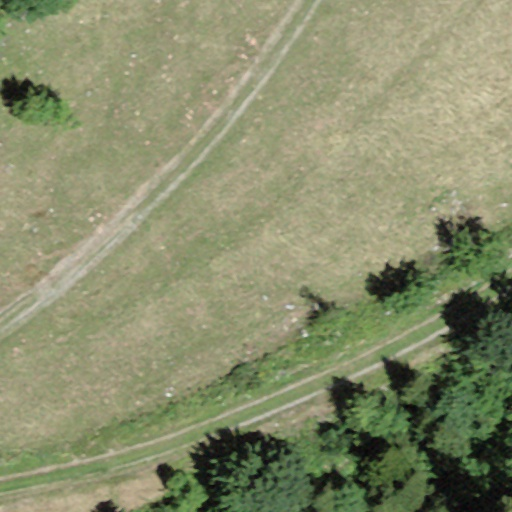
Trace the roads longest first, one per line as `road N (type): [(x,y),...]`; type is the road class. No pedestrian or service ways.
road 1 (track): [(0,485),(114,464),(404,363),(511,276)]
road 2 (track): [(326,0),(151,210),(0,327)]
